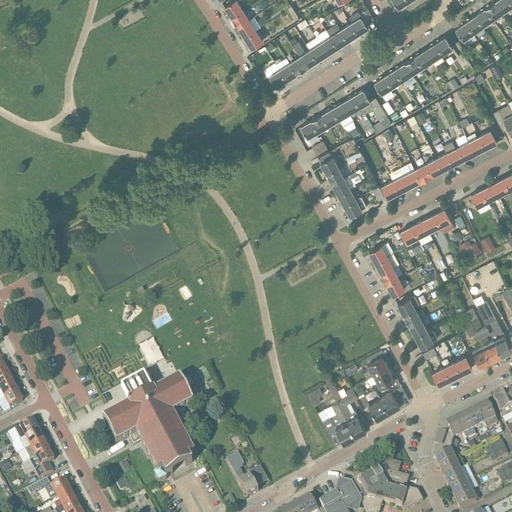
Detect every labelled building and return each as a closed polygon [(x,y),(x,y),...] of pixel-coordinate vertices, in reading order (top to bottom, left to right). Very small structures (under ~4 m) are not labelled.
[(231,17),(243,9),(236,0),(235,0),(225,7),(231,17)] [(407,0),(392,0),(398,8),(408,2),(407,0)] [(503,12),(511,6),(511,3),(509,0),(496,0),(495,1),(503,12)] [(493,19),(503,12),(495,1),(485,8),(493,19)] [(351,23),(358,34),(368,27),(366,24),(374,20),(368,8),(360,13),(358,11),(349,17),(352,22),(351,23)] [(483,26),(493,19),(485,8),(475,15),(483,26)] [(231,17),(238,27),(254,17),(249,9),(245,12),(243,9),(231,17)] [(473,33),(483,26),(475,15),(465,22),(473,33)] [(245,38),(256,30),(255,28),(260,25),(254,17),(238,27),(245,38)] [(301,29),(308,24),(305,19),(297,24),(301,29)] [(463,40),(473,33),(465,22),(455,29),(463,40)] [(341,30),(348,41),(358,34),(351,23),(341,30)] [(251,48),(263,40),(256,30),(245,38),(251,48)] [(330,36),(338,47),(348,41),(341,30),(330,36)] [(320,43),(327,54),(338,47),(330,36),(320,43)] [(443,54),(453,48),(446,36),(435,43),(443,54)] [(310,49),(317,61),(327,54),(320,43),(310,49)] [(441,55),(443,54),(435,43),(425,49),(433,61),(436,65),(444,60),(441,55)] [(300,56),(307,67),(317,61),(310,49),(300,56)] [(422,68),(433,61),(425,49),(415,56),(422,68)] [(498,60),(503,57),(500,52),(495,56),(498,60)] [(484,59),(488,65),(493,61),(489,55),(484,59)] [(300,56),(289,63),(297,74),(307,67),(300,56)] [(421,69),(422,68),(415,56),(405,63),(412,74),(415,78),(423,73),(421,69)] [(279,69),(286,81),(297,74),(289,63),(286,58),(277,64),(280,69),(279,69)] [(402,81),(412,74),(405,63),(394,69),(402,81)] [(495,76),(502,72),(497,64),(491,67),(495,76)] [(266,70),(269,76),(276,87),(286,81),(279,69),(278,70),(274,65),(266,70)] [(392,88),(402,81),(394,69),(384,76),(392,88)] [(485,80),(481,73),(474,76),(478,84),(485,80)] [(381,94),(392,88),(384,76),(374,83),(381,94)] [(452,90),(459,86),(455,78),(448,82),(452,90)] [(368,101),(370,100),(364,89),(353,95),(360,107),(368,101)] [(350,113),(360,107),(353,95),(343,101),(350,113)] [(399,101),(396,96),(390,100),(393,105),(399,101)] [(370,100),(368,101),(378,118),(385,114),(376,97),(370,100)] [(448,103),(445,98),(439,101),(442,107),(448,103)] [(339,119),(350,113),(343,101),(332,108),(339,119)] [(414,108),(411,103),(405,106),(409,111),(414,108)] [(328,125),(339,119),(332,108),(322,114),(328,125)] [(408,114),(405,109),(400,112),(403,117),(408,114)] [(511,136),(511,114),(503,119),(499,109),(493,113),(503,132),(502,129),(507,126),(511,135),(511,136)] [(427,121),(422,112),(415,115),(420,125),(427,121)] [(318,132),(328,125),(322,114),(311,120),(318,132)] [(418,122),(414,115),(408,118),(411,125),(418,122)] [(469,124),(466,118),(459,122),(462,128),(469,124)] [(307,138),(318,132),(311,120),(301,126),(307,138)] [(358,131),(355,126),(348,131),(351,135),(358,131)] [(394,137),(391,130),(383,134),(387,141),(394,137)] [(479,135),(485,148),(496,142),(490,130),(479,135)] [(475,153),(485,148),(479,135),(468,141),(475,153)] [(356,143),(354,138),(346,143),(349,148),(356,143)] [(317,154),(327,149),(322,140),(312,146),(317,154)] [(453,164),(464,159),(457,147),(455,148),(452,141),(443,145),(447,152),(453,164)] [(464,159),(475,153),(468,141),(457,147),(464,159)] [(324,169),(336,163),(330,151),(318,157),(321,162),(324,169)] [(348,162),(355,158),(362,154),(360,151),(346,158),(348,162)] [(442,170),(453,164),(447,152),(436,158),(442,170)] [(431,175),(442,170),(436,158),(425,163),(431,175)] [(331,181),(342,175),(336,163),(324,169),(331,181)] [(425,163),(414,169),(420,181),(431,175),(425,163)] [(370,167),(369,167),(367,168),(367,169),(365,170),(368,176),(370,178),(374,176),(370,167)] [(410,187),(420,181),(414,169),(413,169),(404,174),(403,174),(410,187)] [(509,191),(511,189),(511,173),(502,178),(509,191)] [(399,192),(410,187),(403,174),(392,180),(399,192)] [(337,193),(349,186),(342,175),(331,181),(337,193)] [(498,196),(509,191),(502,178),(491,184),(498,196)] [(388,198),(399,192),(392,180),(381,185),(388,198)] [(487,202),(498,196),(491,184),(481,190),(487,202)] [(343,205),(355,198),(349,186),(337,193),(343,205)] [(372,189),(374,192),(378,201),(384,198),(380,189),(378,186),(372,189)] [(476,208),(487,202),(481,190),(470,195),(476,208)] [(355,198),(343,205),(350,216),(362,210),(356,199),(355,198)] [(440,226),(451,221),(444,208),(433,214),(440,226)] [(429,232),(440,226),(433,214),(423,220),(429,232)] [(460,215),(454,218),(459,228),(465,225),(460,215)] [(418,238),(429,232),(423,220),(412,225),(418,238)] [(416,238),(418,238),(412,225),(401,231),(410,249),(419,244),(416,238)] [(494,245),(489,236),(480,240),(485,249),(494,245)] [(387,256),(393,252),(388,242),(369,252),(375,263),(387,256)] [(476,254),(471,244),(459,250),(465,260),(476,254)] [(381,273),(393,267),(399,264),(394,253),(387,257),(387,256),(375,263),(381,273)] [(387,284),(399,278),(393,267),(381,273),(387,284)] [(436,272),(432,274),(431,272),(424,275),(427,281),(434,277),(435,279),(439,277),(436,272)] [(399,278),(387,284),(393,295),(405,289),(399,278)] [(511,330),(510,332),(511,336),(511,298),(508,290),(502,293),(493,297),(495,301),(505,297),(511,311),(511,330)] [(403,315),(416,308),(415,306),(420,304),(415,295),(398,304),(403,315)] [(458,315),(466,311),(463,306),(456,310),(458,315)] [(403,315),(409,326),(426,317),(421,308),(417,311),(416,308),(403,315)] [(490,332),(487,325),(482,327),(472,308),(466,311),(477,333),(479,337),(490,332)] [(470,337),(477,333),(466,311),(458,315),(470,337)] [(415,336),(427,330),(422,319),(426,317),(409,326),(415,336)] [(498,324),(496,318),(485,323),(487,325),(490,332),(494,340),(493,340),(501,356),(511,350),(504,334),(498,324)] [(427,330),(415,336),(421,347),(438,338),(433,329),(428,332),(427,330)] [(490,361),(501,356),(493,340),(483,345),(490,361)] [(480,367),(490,361),(483,345),(472,351),(480,367)] [(426,359),(437,353),(433,347),(422,353),(426,359)] [(365,358),(367,363),(374,376),(388,368),(379,351),(382,350),(381,349),(365,358)] [(454,361),(461,374),(472,368),(465,356),(454,361)] [(450,379),(461,374),(454,361),(443,367),(450,379)] [(439,385),(450,379),(443,367),(442,368),(439,362),(430,366),(430,365),(429,366),(439,385)] [(358,370),(355,364),(345,369),(348,375),(358,370)] [(385,384),(389,390),(400,384),(397,378),(395,379),(388,368),(374,376),(377,382),(372,385),(375,390),(385,384)] [(0,387),(12,381),(6,371),(0,374),(0,387)] [(145,376),(122,388),(130,404),(129,405),(129,406),(103,420),(116,445),(130,438),(131,439),(130,439),(133,446),(141,442),(157,474),(155,475),(154,476),(157,482),(158,483),(159,484),(166,480),(167,478),(166,478),(169,476),(171,475),(173,474),(171,470),(183,464),(185,467),(192,464),(189,457),(194,454),(177,423),(184,419),(181,412),(180,412),(179,411),(193,404),(180,378),(175,381),(165,386),(155,392),(154,391),(153,392),(145,376)] [(351,413),(347,404),(358,398),(353,388),(346,392),(347,394),(342,397),(332,379),(327,382),(337,402),(337,403),(355,436),(366,430),(355,411),(351,413)] [(0,390),(4,398),(17,391),(12,381),(0,387),(0,390)] [(352,388),(353,388),(354,391),(357,397),(363,393),(360,388),(359,384),(352,388)] [(379,399),(388,413),(400,406),(399,405),(409,399),(401,386),(388,394),(380,398),(379,399)] [(17,391),(4,398),(10,409),(23,402),(17,391)] [(511,414),(511,413),(511,393),(511,391),(502,396),(511,414)] [(388,413),(379,399),(370,404),(365,396),(358,399),(357,400),(372,424),(371,423),(388,413)] [(503,418),(511,414),(502,396),(493,400),(503,418)] [(327,418),(322,421),(328,432),(335,427),(344,443),(355,436),(337,403),(332,405),(336,414),(327,418)] [(487,429),(498,423),(487,403),(477,408),(485,424),(485,425),(487,429)] [(474,430),(485,425),(485,424),(477,408),(466,413),(474,430)] [(464,435),(474,430),(466,413),(456,419),(464,435)] [(454,440),(464,435),(456,419),(445,424),(439,441),(457,447),(459,442),(454,440)] [(20,440),(38,430),(33,421),(15,430),(20,440)] [(25,450),(43,440),(38,430),(20,440),(12,444),(17,454),(25,450)] [(480,443),(491,438),(489,433),(478,438),(480,443)] [(30,460),(48,450),(43,440),(25,450),(30,460)] [(439,468),(456,460),(450,449),(451,449),(456,451),(457,447),(439,441),(434,457),(439,468)] [(486,449),(489,455),(505,448),(502,441),(486,449)] [(505,448),(489,455),(492,462),(508,455),(505,448)] [(40,479),(54,472),(49,463),(54,461),(48,450),(30,460),(31,460),(30,461),(35,471),(40,479)] [(247,498),(258,492),(250,477),(246,479),(240,470),(238,471),(235,464),(241,460),(237,453),(226,459),(247,498)] [(402,507),(404,502),(406,492),(405,492),(409,478),(398,475),(401,464),(388,461),(384,463),(382,459),(376,462),(378,466),(370,471),(371,473),(365,476),(354,473),(351,483),(339,480),(335,493),(319,502),(320,503),(324,511),(347,511),(347,510),(352,511),(358,511),(362,500),(368,497),(402,507)] [(439,468),(444,479),(461,470),(456,460),(439,468)] [(7,462),(1,465),(6,473),(12,469),(7,462)] [(129,468),(126,462),(119,465),(123,471),(129,468)] [(500,478),(511,472),(511,463),(501,469),(502,470),(497,472),(500,478)] [(109,469),(120,490),(127,487),(116,465),(109,469)] [(449,489),(466,481),(461,470),(444,479),(449,489)] [(511,472),(500,478),(502,484),(507,481),(508,483),(511,480),(511,472)] [(56,498),(70,490),(64,480),(52,487),(47,479),(27,489),(30,496),(42,490),(43,491),(45,490),(50,500),(56,497),(56,498)] [(455,500),(471,492),(471,491),(466,481),(449,489),(455,500)] [(55,511),(75,500),(70,490),(56,498),(59,502),(56,504),(58,509),(55,511)] [(45,502),(49,500),(45,491),(40,493),(45,502)] [(460,511),(477,502),(471,492),(455,500),(460,511)] [(231,495),(226,498),(229,505),(235,502),(231,495)] [(140,511),(155,511),(154,510),(149,511),(145,504),(147,502),(143,496),(135,502),(140,511)] [(324,511),(320,503),(315,505),(309,496),(299,502),(304,511),(318,511),(319,511),(318,511),(324,511)] [(76,511),(80,510),(75,500),(55,511),(76,511)] [(304,511),(299,502),(288,508),(290,511),(304,511)]
